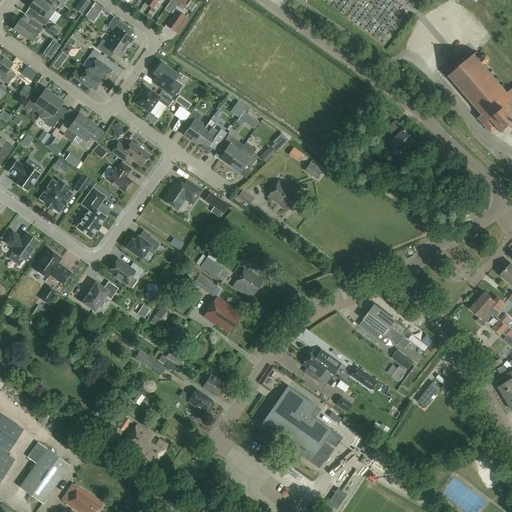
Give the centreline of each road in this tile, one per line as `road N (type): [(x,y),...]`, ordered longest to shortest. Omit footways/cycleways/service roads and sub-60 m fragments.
road 1 (tertiary): [(166,511),(280,337),(311,310),(397,275)]
road 2 (unclassified): [(511,207),(414,109),(261,0)]
road 3 (residential): [(174,149),(97,259),(0,196)]
road 4 (residential): [(115,104),(155,40),(103,0)]
road 5 (residential): [(115,104),(92,104),(0,37)]
road 6 (tertiary): [(510,436),(440,320)]
road 7 (tertiary): [(397,275),(511,210)]
